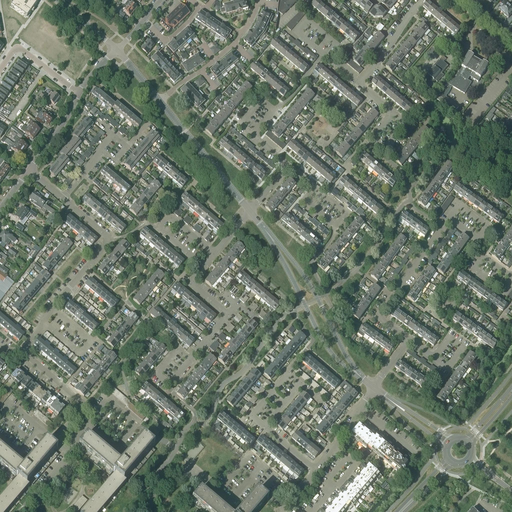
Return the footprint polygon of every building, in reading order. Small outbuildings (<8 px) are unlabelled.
[(35,0),(15,0),(11,7),(27,18),(38,2),(35,0)] [(245,10),(245,11),(248,10),(248,9),(245,0),(239,0),(240,2),(240,1),(243,11),(245,10)] [(284,0),(284,1),(281,0),(278,13),(283,16),(298,0),(284,0)] [(317,10),(322,4),(317,0),(316,0),(312,6),(317,10)] [(364,10),(370,3),(368,1),(367,1),(365,0),(360,6),(364,10)] [(388,14),(394,8),(386,0),(384,3),(381,7),(380,7),(387,13),(388,14)] [(511,3),(511,1),(510,0),(506,0),(498,10),(501,12),(501,13),(502,14),(503,14),(510,5),(511,3)] [(137,9),(131,4),(128,1),(124,5),(123,5),(127,8),(133,13),(135,11),(136,10),(136,9),(137,9)] [(427,12),(433,6),(428,2),(423,8),(427,12)] [(370,3),(364,10),(363,11),(367,15),(374,7),(372,6),(373,5),(370,3)] [(181,4),(160,24),(169,34),(178,25),(183,21),(190,14),(181,4)] [(225,8),(221,10),(222,13),(226,12),(227,15),(232,13),(230,4),(224,6),(225,8)] [(322,4),(317,10),(321,14),(327,8),(322,4)] [(133,13),(127,8),(123,5),(120,9),(119,9),(116,15),(123,19),(126,14),(130,17),(131,17),(132,15),(133,13)] [(511,6),(510,5),(503,14),(504,15),(505,16),(506,16),(508,18),(511,13),(511,6)] [(433,6),(427,12),(432,16),(438,10),(433,6)] [(375,19),(379,19),(378,7),(375,7),(369,14),(375,19)] [(383,18),(387,13),(380,7),(378,7),(379,19),(383,18)] [(326,18),(331,12),(327,8),(321,14),(326,18)] [(438,10),(432,16),(437,20),(442,14),(438,10)] [(201,12),(196,20),(201,24),(206,15),(204,14),(205,13),(203,12),(202,12),(201,12)] [(263,12),(260,17),(271,23),(273,17),(272,16),(273,13),(266,12),(266,13),(263,12)] [(331,12),(326,18),(331,22),(336,16),(331,12)] [(442,24),(447,18),(442,14),(437,20),(442,24)] [(199,25),(205,29),(206,27),(211,19),(209,17),(210,17),(208,15),(207,16),(206,15),(201,24),(199,25)] [(335,26),(341,20),(336,16),(331,22),(335,26)] [(260,17),(258,23),(267,27),(269,22),(271,23),(260,17)] [(447,18),(442,24),(446,28),(452,22),(447,18)] [(216,22),(211,19),(206,27),(210,30),(211,31),(216,22)] [(341,20),(335,26),(340,30),(345,24),(341,20)] [(210,30),(209,32),(215,36),(216,34),(221,26),(219,24),(220,23),(218,22),(217,23),(216,22),(211,31),(210,30)] [(452,22),(446,28),(451,32),(456,26),(452,22)] [(267,27),(258,23),(255,28),(265,35),(268,28),(266,27),(267,27)] [(345,34),(350,28),(345,24),(340,30),(345,34)] [(418,29),(424,35),(428,30),(422,24),(418,29)] [(221,37),(226,29),(221,26),(216,34),(221,37)] [(456,26),(451,32),(456,36),(461,30),(456,26)] [(255,28),(251,33),(259,39),(261,40),(265,35),(255,28)] [(350,38),(355,32),(350,28),(345,34),(350,38)] [(193,34),(191,32),(188,29),(184,32),(190,39),(190,40),(191,41),(196,37),(195,36),(193,34)] [(229,36),(231,33),(226,29),(221,37),(228,43),(232,37),(229,36)] [(414,34),(420,40),(424,35),(418,29),(414,34)] [(186,43),(187,43),(190,40),(190,39),(184,32),(180,36),(186,43)] [(355,32),(350,38),(354,42),(360,36),(355,32)] [(251,33),(248,37),(255,43),(259,39),(251,33)] [(374,38),(380,44),(384,39),(378,33),(374,38)] [(416,44),(420,40),(414,34),(410,39),(416,44)] [(176,40),(184,48),(188,44),(187,43),(186,43),(180,36),(176,40)] [(248,37),(244,41),(251,48),(255,43),(248,37)] [(370,43),(376,48),(380,44),(374,38),(370,43)] [(406,44),(412,49),(416,44),(410,39),(406,44)] [(178,50),(179,52),(184,48),(176,40),(172,43),(178,50)] [(276,50),(281,44),(276,40),(271,46),(276,50)] [(148,54),(152,49),(154,46),(152,44),(149,41),(142,49),(142,50),(146,53),(148,54)] [(174,54),(178,50),(172,43),(168,47),(174,54)] [(372,53),(376,48),(370,43),(366,48),(372,53)] [(281,44),(276,50),(280,54),(286,48),(281,44)] [(408,54),(412,49),(406,44),(402,48),(408,54)] [(285,58),(291,52),(286,48),(280,54),(285,58)] [(368,58),(372,53),(366,48),(362,53),(368,58)] [(398,53),(404,58),(408,54),(402,48),(398,53)] [(291,52),(285,58),(290,62),(295,56),(291,52)] [(162,57),(159,53),(152,60),(156,64),(162,57)] [(199,53),(193,57),(199,66),(205,62),(199,53)] [(358,57),(364,63),(368,58),(362,53),(358,57)] [(394,58),(400,63),(404,58),(398,53),(394,58)] [(232,54),(228,57),(234,65),(235,66),(239,62),(232,54)] [(483,63),(473,58),(474,57),(469,54),(466,59),(464,62),(463,62),(449,85),(446,83),(436,98),(438,101),(443,95),(446,97),(452,87),(465,94),(471,83),(468,81),(470,77),(473,79),(473,80),(478,82),(480,79),(479,79),(480,78),(480,79),(488,65),(483,63)] [(162,57),(156,64),(159,68),(168,60),(164,56),(162,57)] [(294,66),(300,60),(295,56),(290,62),(294,66)] [(199,66),(193,57),(188,61),(194,70),(199,66)] [(224,61),(230,68),(234,65),(228,57),(224,61)] [(360,67),(364,63),(358,57),(354,62),(356,64),(358,66),(360,67)] [(421,82),(429,89),(436,81),(437,83),(444,76),(442,74),(448,67),(443,62),(446,59),(443,57),(440,60),(440,59),(421,82)] [(396,68),(400,63),(394,58),(390,62),(396,68)] [(168,60),(159,68),(163,72),(171,64),(168,60)] [(300,60),(294,66),(299,70),(305,64),(300,60)] [(17,64),(17,66),(27,72),(30,68),(28,66),(28,65),(25,63),(25,64),(20,61),(18,62),(17,64)] [(182,65),(184,68),(186,70),(188,73),(194,70),(188,61),(182,65)] [(226,71),(230,68),(224,61),(219,64),(225,71),(226,71)] [(392,73),(396,68),(390,62),(386,67),(392,73)] [(256,73),(261,67),(256,63),(251,69),(256,73)] [(167,76),(175,68),(171,64),(163,72),(167,76)] [(215,68),(223,76),(227,73),(226,71),(225,71),(219,64),(215,68)] [(305,64),(299,70),(304,74),(309,68),(305,64)] [(319,75),(325,69),(320,65),(314,71),(319,75)] [(14,70),(24,77),(22,76),(25,72),(27,73),(27,72),(17,66),(15,67),(14,68),(14,70)] [(261,67),(256,73),(260,77),(266,71),(261,67)] [(177,73),(179,72),(175,68),(167,76),(170,79),(171,79),(177,73)] [(218,80),(223,76),(215,68),(211,71),(218,80)] [(324,79),(330,73),(325,69),(319,75),(324,79)] [(21,81),(24,77),(14,70),(12,71),(11,73),(11,74),(21,81)] [(265,81),(270,75),(266,71),(260,77),(265,81)] [(183,76),(179,72),(177,73),(171,79),(175,84),(183,76)] [(330,73),(324,79),(329,83),(334,77),(330,73)] [(8,79),(16,85),(19,80),(20,82),(21,81),(11,74),(9,75),(8,77),(8,79)] [(270,75),(265,81),(270,85),(275,79),(270,75)] [(334,87),(339,81),(334,77),(329,83),(334,87)] [(377,87),(382,81),(377,77),(372,83),(377,87)] [(13,89),(16,85),(8,79),(6,80),(5,82),(4,83),(13,89)] [(275,89),(280,83),(275,79),(270,85),(275,89)] [(339,81),(334,87),(338,92),(344,85),(339,81)] [(382,81),(377,87),(381,91),(387,85),(382,81)] [(2,86),(1,88),(10,94),(13,89),(4,83),(3,84),(2,86)] [(242,88),(248,93),(253,89),(246,83),(242,88)] [(280,83),(275,89),(279,93),(285,87),(280,83)] [(185,96),(193,89),(188,84),(181,91),(185,96)] [(343,96),(349,89),(344,85),(338,92),(343,96)] [(386,95),(391,89),(387,85),(381,91),(386,95)] [(193,89),(185,96),(189,100),(198,92),(194,87),(193,89)] [(285,87),(279,93),(284,98),(289,91),(285,87)] [(0,93),(7,98),(10,94),(1,88),(0,88),(0,93)] [(102,92),(99,90),(99,91),(96,88),(91,94),(94,96),(97,99),(96,100),(97,101),(104,93),(103,91),(102,92)] [(238,93),(244,98),(248,93),(242,88),(238,93)] [(348,99),(353,93),(349,89),(343,96),(348,99)] [(391,100),(396,93),(391,89),(386,95),(391,100)] [(304,95),(311,101),(315,96),(309,91),(304,95)] [(202,96),(198,92),(189,100),(194,105),(202,96)] [(59,99),(51,93),(48,97),(43,93),(40,98),(39,98),(36,102),(43,104),(45,102),(47,100),(49,101),(54,105),(59,99)] [(102,104),(109,96),(104,93),(97,101),(98,102),(101,105),(102,104)] [(240,103),(244,98),(238,93),(234,98),(240,103)] [(353,93),(348,99),(353,103),(358,97),(353,93)] [(396,93),(391,100),(396,104),(401,97),(396,93)] [(300,100),(307,106),(311,101),(304,95),(300,100)] [(458,109),(459,108),(446,97),(443,95),(438,101),(454,114),(458,109)] [(105,108),(112,99),(109,96),(102,104),(105,106),(104,107),(105,108)] [(204,110),(200,107),(207,101),(202,96),(194,105),(198,109),(202,113),(204,110)] [(358,97),(353,103),(357,108),(363,101),(358,97)] [(400,108),(406,101),(401,97),(396,104),(400,108)] [(230,102),(236,108),(240,103),(234,98),(230,102)] [(110,111),(117,103),(112,99),(105,108),(106,109),(107,108),(110,111)] [(303,110),(307,106),(300,100),(296,105),(303,110)] [(406,101),(400,108),(405,112),(410,105),(406,101)] [(116,113),(123,105),(121,103),(120,104),(118,102),(117,103),(110,111),(112,109),(116,112),(115,113),(116,113)] [(232,112),(236,108),(230,102),(226,107),(232,112)] [(121,116),(127,108),(123,105),(116,113),(117,114),(117,113),(121,116)] [(292,110),(299,115),(303,110),(296,105),(292,110)] [(410,116),(415,109),(410,105),(405,112),(410,116)] [(222,112),(228,117),(232,112),(226,107),(222,112)] [(124,120),(131,112),(127,108),(121,116),(124,119),(123,120),(124,120)] [(41,111),(39,109),(38,112),(44,116),(52,122),(52,121),(53,121),(54,120),(54,119),(53,118),(54,117),(54,116),(52,115),(51,115),(50,116),(47,113),(42,110),(41,111)] [(415,109),(410,116),(415,120),(420,113),(415,109)] [(288,114),(295,120),(299,115),(292,110),(288,114)] [(368,115),(374,120),(379,115),(372,110),(368,115)] [(35,120),(39,123),(41,125),(42,126),(45,122),(49,125),(50,125),(51,124),(51,123),(52,122),(44,116),(38,112),(36,114),(39,116),(38,117),(35,120)] [(129,123),(135,115),(131,112),(124,120),(125,121),(126,120),(129,123)] [(224,122),(228,117),(222,112),(218,116),(224,122)] [(291,125),(295,120),(288,114),(284,119),(291,125)] [(132,127),(139,119),(135,115),(129,123),(132,126),(131,127),(132,127)] [(364,120),(370,125),(374,120),(368,115),(364,120)] [(214,121),(220,126),(224,122),(218,116),(214,121)] [(27,128),(36,135),(40,131),(31,124),(33,123),(34,121),(30,118),(29,120),(30,121),(28,124),(29,125),(27,128)] [(82,123),(91,130),(90,129),(93,125),(86,119),(82,123)] [(139,119),(132,127),(133,128),(134,127),(137,130),(144,122),(139,119)] [(280,124),(287,129),(291,125),(284,119),(280,124)] [(360,124),(366,130),(370,125),(364,120),(360,124)] [(216,131),(220,126),(214,121),(210,126),(216,131)] [(90,131),(91,130),(82,123),(79,127),(86,133),(89,130),(90,131)] [(502,129),(507,133),(509,134),(511,130),(511,128),(506,124),(504,123),(500,128),(502,129)] [(276,129),(283,134),(287,129),(280,124),(276,129)] [(356,129),(362,135),(366,130),(360,124),(356,129)] [(36,135),(27,128),(24,125),(20,130),(25,133),(33,139),(36,135)] [(10,129),(22,137),(24,135),(17,130),(12,126),(10,129)] [(212,136),(216,131),(210,126),(206,131),(212,136)] [(83,137),(86,133),(79,127),(75,131),(84,138),(83,137)] [(419,132),(426,138),(430,133),(424,128),(419,132)] [(502,129),(502,130),(498,128),(495,132),(505,139),(509,134),(507,133),(502,129)] [(13,143),(24,152),(27,147),(19,141),(22,137),(10,129),(9,131),(16,136),(16,137),(13,135),(11,138),(12,139),(11,139),(14,141),(13,143)] [(279,139),(283,134),(276,129),(272,133),(274,135),(276,137),(279,139)] [(358,139),(362,135),(356,129),(352,134),(358,139)] [(73,137),(79,142),(82,138),(83,139),(84,138),(75,131),(71,136),(73,137)] [(148,135),(157,143),(158,142),(156,141),(159,138),(158,136),(152,131),(148,135)] [(415,137),(422,143),(426,138),(419,132),(415,137)] [(354,144),(358,139),(352,134),(348,139),(354,144)] [(156,144),(157,143),(148,135),(145,140),(152,146),(155,143),(156,144)] [(73,137),(70,141),(78,148),(79,149),(79,148),(78,147),(81,143),(80,142),(79,142),(73,137)] [(418,148),(422,143),(415,137),(411,142),(418,148)] [(24,152),(13,143),(5,138),(3,142),(9,146),(7,149),(9,151),(11,148),(13,149),(13,150),(21,156),(24,152)] [(224,149),(230,143),(225,139),(221,144),(220,145),(224,149)] [(344,143),(350,149),(354,144),(348,139),(344,143)] [(149,149),(152,146),(145,140),(141,144),(150,151),(151,150),(149,149)] [(78,150),(79,149),(78,148),(70,141),(66,145),(70,148),(74,152),(77,149),(78,150)] [(293,152),(298,146),(293,141),(288,148),(293,152)] [(407,147),(414,152),(418,148),(411,142),(407,147)] [(229,153),(235,147),(230,143),(224,149),(229,153)] [(346,154),(350,149),(344,143),(340,148),(346,154)] [(149,152),(150,151),(141,144),(137,148),(145,154),(148,151),(149,152)] [(71,155),(74,152),(70,148),(66,145),(63,150),(72,157),(72,156),(71,155)] [(298,156),(303,150),(298,146),(293,152),(298,156)] [(234,157),(239,151),(235,147),(229,153),(234,157)] [(403,151),(410,157),(413,153),(414,152),(407,147),(403,151)] [(142,157),(145,154),(137,148),(134,152),(143,159),(144,158),(142,157)] [(342,158),(346,154),(340,148),(336,153),(342,158)] [(71,158),(72,157),(63,150),(61,151),(62,152),(60,155),(61,155),(67,160),(70,157),(71,158)] [(303,150),(298,156),(302,160),(308,154),(303,150)] [(239,161),(244,155),(239,151),(234,157),(239,161)] [(406,162),(410,157),(403,151),(399,156),(406,162)] [(142,160),(143,159),(134,152),(130,156),(138,163),(141,159),(142,160)] [(308,154),(302,160),(307,164),(313,158),(308,154)] [(364,164),(370,158),(365,154),(359,160),(364,164)] [(69,162),(67,160),(61,155),(58,160),(67,167),(67,166),(66,165),(69,162)] [(243,165),(249,159),(244,155),(239,161),(243,165)] [(135,166),(138,163),(130,156),(127,160),(136,168),(136,167),(135,166)] [(402,166),(406,162),(399,156),(395,161),(402,166)] [(158,168),(164,161),(159,157),(153,163),(158,168)] [(312,168),(317,162),(313,158),(307,164),(312,168)] [(369,168),(374,162),(370,158),(364,164),(369,168)] [(248,169),(254,163),(249,159),(243,165),(248,169)] [(0,169),(7,175),(10,170),(6,167),(8,165),(2,160),(0,161),(0,169)] [(66,168),(67,167),(58,160),(54,164),(62,170),(65,167),(66,168)] [(136,168),(127,160),(123,165),(131,171),(134,168),(135,169),(136,168)] [(163,172),(169,165),(164,161),(158,168),(163,172)] [(317,162),(312,168),(317,172),(322,166),(317,162)] [(374,172),(379,166),(374,162),(369,168),(374,172)] [(253,173),(258,167),(254,163),(248,169),(253,173)] [(444,168),(450,172),(454,167),(447,163),(444,168)] [(59,173),(62,170),(54,164),(51,168),(60,175),(60,174),(59,173)] [(168,176),(173,169),(169,165),(163,172),(168,176)] [(103,178),(104,178),(111,170),(107,166),(100,174),(104,177),(103,178)] [(321,176),(327,170),(322,166),(317,172),(321,176)] [(378,176),(384,170),(379,166),(374,172),(378,176)] [(258,177),(263,171),(258,167),(253,173),(258,177)] [(59,176),(60,175),(51,168),(49,170),(50,171),(48,173),(55,178),(58,175),(59,176)] [(447,178),(450,172),(444,168),(440,173),(447,178)] [(173,180),(178,173),(173,169),(168,176),(173,180)] [(105,178),(109,181),(115,174),(111,170),(104,178),(105,179),(105,178)] [(327,170),(321,176),(326,180),(331,174),(327,170)] [(383,180),(389,174),(384,170),(378,176),(383,180)] [(263,171),(258,177),(262,181),(268,175),(263,171)] [(178,184),(183,177),(178,173),(173,180),(178,184)] [(443,183),(447,178),(440,173),(436,178),(443,183)] [(111,185),(112,186),(119,177),(115,174),(109,181),(112,184),(111,185)] [(331,174),(326,180),(331,184),(336,178),(331,174)] [(388,184),(393,178),(389,174),(383,180),(388,184)] [(114,185),(117,188),(123,181),(119,177),(112,186),(113,186),(114,185)] [(183,177),(178,184),(183,188),(188,182),(183,177)] [(344,188),(350,181),(345,177),(339,183),(344,188)] [(393,178),(388,184),(393,188),(398,182),(393,178)] [(439,188),(443,183),(436,178),(433,183),(439,188)] [(286,184),(292,190),(296,185),(290,179),(286,184)] [(120,192),(127,184),(123,181),(117,188),(120,191),(119,192),(120,193),(120,192)] [(349,192),(354,185),(350,181),(344,188),(349,192)] [(150,187),(156,192),(161,187),(154,182),(150,187)] [(436,193),(439,188),(433,183),(429,188),(436,193)] [(122,192),(125,195),(132,188),(127,184),(120,192),(121,193),(122,192)] [(288,194),(292,190),(286,184),(282,189),(288,194)] [(459,195),(464,188),(459,184),(454,191),(459,195)] [(354,196),(359,189),(354,185),(349,192),(354,196)] [(146,192),(152,197),(156,192),(150,187),(146,192)] [(432,197),(436,193),(429,188),(426,193),(432,197)] [(464,199),(469,192),(464,188),(459,195),(464,199)] [(284,199),(288,194),(282,189),(278,194),(284,199)] [(358,200),(364,193),(359,189),(354,196),(358,200)] [(32,196),(46,205),(46,206),(49,202),(43,198),(44,196),(41,194),(39,193),(38,195),(36,194),(35,192),(34,193),(33,193),(32,195),(32,196)] [(148,202),(152,197),(146,192),(142,196),(148,202)] [(469,202),(474,195),(469,192),(464,199),(469,202)] [(363,204),(369,197),(364,193),(358,200),(363,204)] [(429,203),(432,197),(426,193),(422,198),(429,203)] [(178,209),(180,210),(185,205),(190,198),(186,194),(178,202),(181,205),(178,209)] [(280,204),(284,199),(278,194),(274,198),(280,204)] [(82,201),(87,205),(92,199),(87,195),(82,201)] [(474,206),(479,199),(474,195),(469,202),(474,206)] [(30,199),(30,200),(33,202),(32,203),(34,205),(41,209),(42,208),(50,214),(53,215),(54,213),(55,212),(47,206),(46,206),(46,205),(32,196),(32,197),(31,197),(30,198),(30,199)] [(138,201),(144,207),(148,202),(142,196),(138,201)] [(368,208),(373,201),(369,197),(363,204),(368,208)] [(190,209),(195,202),(190,198),(185,205),(190,209)] [(276,209),(280,204),(274,198),(270,203),(276,209)] [(425,208),(429,203),(422,198),(418,203),(425,208)] [(92,199),(87,205),(91,210),(97,203),(92,199)] [(479,209),(484,202),(479,199),(474,206),(479,209)] [(133,206),(140,211),(144,207),(138,201),(133,206)] [(372,212),(378,205),(373,201),(368,208),(372,212)] [(195,213),(200,206),(195,202),(190,209),(195,213)] [(484,213),(489,206),(484,202),(479,209),(484,213)] [(97,214),(102,207),(97,203),(91,210),(97,214)] [(272,213),(276,209),(270,203),(265,208),(272,213)] [(98,215),(101,218),(107,211),(109,209),(104,205),(102,207),(97,214),(98,215)] [(378,205),(372,212),(377,216),(383,210),(378,205)] [(136,216),(140,211),(133,206),(129,211),(136,216)] [(199,217),(205,210),(200,206),(195,213),(199,217)] [(489,217),(494,210),(489,206),(484,213),(489,217)] [(19,213),(25,218),(28,213),(22,208),(19,213)] [(35,218),(38,214),(32,210),(29,214),(35,218)] [(204,221),(210,214),(205,210),(199,217),(204,221)] [(494,220),(499,213),(494,210),(489,217),(494,220)] [(106,222),(112,215),(107,211),(101,218),(106,222)] [(405,223),(410,216),(405,212),(400,219),(398,221),(403,225),(405,223)] [(19,223),(15,227),(22,233),(25,228),(23,226),(28,220),(25,218),(19,213),(15,218),(20,222),(19,223)] [(499,213),(494,220),(499,224),(504,217),(499,213)] [(209,225),(215,218),(210,214),(204,221),(209,225)] [(112,215),(106,222),(111,226),(116,219),(112,215)] [(287,225),(293,219),(288,215),(282,221),(287,225)] [(69,227),(74,220),(69,216),(64,223),(69,227)] [(410,226),(415,220),(410,216),(405,223),(410,226)] [(214,229),(219,222),(215,218),(209,225),(214,229)] [(354,223),(360,229),(364,224),(358,218),(354,223)] [(116,230),(121,224),(116,219),(111,226),(116,230)] [(292,229),(297,223),(293,219),(287,225),(292,229)] [(73,230),(79,224),(74,220),(69,227),(73,230)] [(415,230),(420,223),(415,220),(410,226),(415,230)] [(212,231),(217,235),(224,227),(219,222),(214,229),(212,231)] [(297,233),(302,227),(297,223),(292,229),(297,233)] [(356,233),(360,229),(354,223),(350,228),(356,233)] [(420,234),(425,227),(420,223),(415,230),(420,234)] [(78,234),(83,228),(79,224),(73,230),(78,234)] [(121,224),(116,230),(121,234),(126,228),(121,224)] [(302,237),(307,231),(302,227),(297,233),(302,237)] [(423,240),(425,237),(430,231),(425,227),(420,234),(418,236),(423,240)] [(82,238),(88,232),(83,228),(78,234),(82,238)] [(145,239),(150,233),(145,228),(140,235),(145,239)] [(352,238),(356,233),(350,228),(346,233),(352,238)] [(8,240),(11,243),(13,245),(16,241),(9,235),(9,234),(8,233),(7,234),(4,231),(1,235),(8,240)] [(306,241),(312,235),(307,231),(302,237),(306,241)] [(87,242),(92,235),(88,232),(82,238),(87,242)] [(150,233),(145,239),(149,243),(155,237),(150,233)] [(348,243),(352,238),(346,233),(342,237),(348,243)] [(13,245),(11,243),(8,240),(1,235),(0,236),(0,240),(5,244),(6,244),(9,245),(13,247),(14,245),(13,245)] [(92,235),(87,242),(92,246),(97,239),(92,235)] [(311,245),(316,239),(312,235),(306,241),(311,245)] [(459,240),(466,245),(469,240),(463,235),(459,240)] [(403,246),(407,241),(400,236),(397,241),(403,246)] [(510,246),(511,242),(511,239),(507,236),(503,241),(510,246)] [(154,248),(160,241),(155,237),(149,243),(154,248)] [(344,248),(348,243),(342,237),(338,242),(344,248)] [(316,239),(311,245),(316,249),(321,243),(316,239)] [(62,245),(68,250),(72,245),(66,240),(62,245)] [(462,250),(466,245),(459,240),(455,245),(462,250)] [(118,246),(125,252),(129,247),(122,241),(118,246)] [(160,241),(154,248),(159,252),(165,245),(160,241)] [(400,251),(403,246),(397,241),(393,246),(400,251)] [(506,251),(510,246),(503,241),(499,246),(506,251)] [(340,252),(344,248),(338,242),(334,247),(335,248),(340,252)] [(234,248),(240,254),(244,249),(238,243),(234,248)] [(58,249),(64,255),(68,250),(62,245),(58,249)] [(164,256),(170,249),(165,245),(159,252),(164,256)] [(458,255),(462,250),(455,245),(451,250),(458,255)] [(114,251),(121,257),(125,252),(118,246),(114,251)] [(396,256),(400,251),(393,246),(389,251),(396,256)] [(502,256),(506,251),(499,246),(495,251),(502,256)] [(336,257),(340,252),(335,248),(334,247),(330,252),(336,257)] [(236,259),(240,254),(234,248),(229,253),(236,259)] [(15,257),(18,254),(11,249),(9,252),(15,257)] [(28,256),(33,260),(38,253),(34,250),(33,249),(28,256)] [(54,254),(60,259),(64,255),(58,249),(54,254)] [(170,249),(164,256),(169,260),(174,253),(170,249)] [(454,260),(458,255),(451,250),(448,255),(454,260)] [(110,256),(117,261),(121,257),(114,251),(110,256)] [(392,261),(396,256),(389,251),(385,256),(392,261)] [(504,258),(502,256),(495,251),(492,256),(499,261),(500,263),(504,258)] [(336,261),(338,259),(336,257),(330,252),(326,256),(332,262),(334,260),(336,261)] [(174,264),(179,257),(174,253),(169,260),(174,264)] [(232,264),(236,259),(229,253),(225,258),(232,264)] [(50,258),(57,264),(60,259),(54,254),(50,258)] [(451,265),(454,260),(448,255),(444,260),(451,265)] [(113,266),(117,261),(110,256),(106,261),(113,266)] [(328,267),(332,262),(326,256),(322,261),(328,267)] [(389,266),(392,261),(385,256),(382,261),(389,266)] [(179,257),(174,264),(178,268),(184,261),(179,257)] [(46,263),(53,269),(57,264),(50,258),(46,263)] [(228,268),(232,264),(225,258),(221,263),(228,268)] [(447,270),(451,265),(444,260),(440,265),(447,270)] [(102,265),(109,271),(113,266),(106,261),(102,265)] [(322,261),(317,266),(326,273),(330,268),(328,267),(322,261)] [(385,271),(389,266),(382,261),(378,266),(385,271)] [(49,273),(53,269),(46,263),(42,268),(49,273)] [(224,273),(228,268),(221,263),(217,267),(224,273)] [(104,276),(109,271),(102,265),(98,270),(104,276)] [(444,275),(447,270),(440,265),(437,270),(444,275)] [(0,266),(0,272),(5,276),(8,271),(3,267),(2,268),(0,266)] [(381,276),(385,271),(378,266),(375,271),(381,276)] [(220,278),(224,273),(217,267),(213,272),(220,278)] [(432,278),(436,272),(429,268),(426,273),(432,278)] [(40,276),(46,282),(50,277),(43,271),(40,276)] [(153,276),(160,282),(164,277),(158,271),(153,276)] [(378,281),(381,276),(375,271),(371,277),(378,281)] [(0,284),(0,299),(1,300),(14,283),(5,276),(0,272),(0,280),(2,282),(0,284)] [(216,283),(220,278),(213,272),(209,277),(216,283)] [(241,283),(247,276),(242,272),(236,279),(241,283)] [(461,285),(467,276),(462,272),(456,281),(461,285)] [(429,283),(432,278),(426,273),(422,278),(429,283)] [(42,286),(46,282),(40,276),(36,281),(42,286)] [(156,287),(160,282),(153,276),(149,281),(156,287)] [(246,287),(252,280),(247,276),(241,283),(246,287)] [(467,286),(472,279),(467,276),(461,285),(463,283),(467,286)] [(211,288),(216,283),(209,277),(205,282),(211,288)] [(425,288),(429,283),(422,278),(418,283),(425,288)] [(90,290),(95,283),(91,279),(85,286),(90,290)] [(472,290),(477,283),(472,279),(467,286),(472,290)] [(251,291),(256,284),(252,280),(246,287),(251,291)] [(32,285),(38,291),(42,286),(36,281),(32,285)] [(145,286),(152,292),(156,287),(149,281),(145,286)] [(95,283),(90,290),(94,293),(100,287),(95,283)] [(421,293),(425,288),(418,283),(415,288),(421,293)] [(478,293),(482,287),(477,283),(472,290),(478,293)] [(176,294),(182,288),(177,284),(172,290),(176,294)] [(256,295),(261,289),(256,284),(251,291),(256,295)] [(34,296),(38,291),(32,285),(28,290),(34,296)] [(370,290),(377,295),(381,290),(374,285),(370,290)] [(148,296),(152,292),(145,286),(141,291),(148,296)] [(100,287),(94,293),(99,297),(104,291),(100,287)] [(483,297),(487,290),(482,287),(478,293),(483,297)] [(182,288),(176,294),(181,299),(187,292),(182,288)] [(418,298),(421,293),(415,288),(411,293),(418,298)] [(260,299),(266,293),(261,289),(256,295),(260,299)] [(24,295),(30,300),(34,296),(28,290),(24,295)] [(374,300),(377,295),(370,290),(367,295),(374,300)] [(488,301),(493,294),(487,290),(483,297),(488,301)] [(103,301),(109,295),(104,291),(99,297),(103,301)] [(137,296),(144,301),(148,296),(141,291),(137,296)] [(186,303),(192,296),(187,292),(181,299),(186,303)] [(265,303),(271,297),(266,293),(260,299),(265,303)] [(414,303),(418,298),(411,293),(407,298),(414,303)] [(493,304),(497,298),(493,294),(488,301),(493,304)] [(26,305),(30,300),(24,295),(20,299),(26,305)] [(109,295),(103,301),(108,305),(113,299),(109,295)] [(370,305),(374,300),(367,295),(363,300),(370,305)] [(140,306),(144,301),(137,296),(133,300),(140,306)] [(192,296),(186,303),(191,307),(197,300),(192,296)] [(270,308),(276,301),(271,297),(265,303),(270,308)] [(498,308),(503,301),(497,298),(493,304),(498,308)] [(16,304),(23,310),(26,305),(20,299),(16,304)] [(113,299),(108,305),(113,309),(118,303),(113,299)] [(196,311),(201,304),(197,300),(191,307),(196,311)] [(367,310),(370,305),(363,300),(360,305),(367,310)] [(270,308),(272,310),(275,312),(281,305),(276,301),(270,308)] [(503,312),(508,305),(503,301),(498,308),(503,312)] [(70,313),(75,306),(71,302),(65,309),(70,313)] [(19,314),(23,310),(16,304),(12,308),(19,314)] [(201,304),(196,311),(200,315),(206,308),(201,304)] [(363,315),(367,310),(360,305),(356,310),(363,315)] [(74,317),(80,310),(75,306),(70,313),(74,317)] [(155,319),(161,313),(156,308),(150,315),(155,319)] [(205,319),(211,312),(206,308),(200,315),(205,319)] [(79,321),(84,314),(80,310),(74,317),(79,321)] [(359,321),(363,315),(356,310),(352,316),(359,321)] [(393,317),(398,321),(403,314),(398,311),(393,317)] [(211,312),(205,319),(210,323),(216,316),(211,312)] [(161,313),(155,319),(160,323),(166,317),(161,313)] [(458,324),(463,317),(458,313),(453,320),(458,324)] [(83,325),(89,318),(84,314),(79,321),(83,325)] [(127,319),(134,324),(138,319),(132,314),(127,319)] [(398,321),(403,325),(408,318),(403,314),(398,321)] [(165,327),(171,321),(166,317),(160,323),(165,327)] [(463,328),(468,321),(463,317),(458,324),(463,328)] [(88,329),(94,322),(89,318),(83,325),(88,329)] [(408,328),(413,322),(408,318),(403,325),(408,328)] [(5,330),(11,323),(6,319),(0,326),(5,330)] [(130,329),(134,324),(127,319),(123,324),(130,329)] [(171,321),(165,327),(170,332),(175,325),(171,321)] [(246,326),(253,332),(257,327),(251,321),(246,326)] [(468,331),(473,325),(468,321),(463,328),(468,331)] [(94,322),(88,329),(93,333),(98,326),(94,322)] [(408,328),(414,332),(418,325),(413,322),(408,328)] [(11,323),(5,330),(10,334),(15,327),(11,323)] [(119,328),(126,334),(130,329),(123,324),(119,328)] [(15,327),(10,334),(14,337),(20,331),(21,329),(17,325),(15,327)] [(174,336),(180,329),(175,325),(170,332),(174,336)] [(365,335),(369,328),(364,325),(360,332),(358,334),(363,337),(364,335),(365,335)] [(414,332),(419,336),(423,329),(418,325),(414,332)] [(473,335),(478,328),(473,325),(468,331),(473,335)] [(249,337),(253,332),(246,326),(242,331),(249,337)] [(419,336),(424,339),(428,333),(430,330),(426,326),(423,329),(419,336)] [(122,339),(126,334),(119,328),(115,333),(122,339)] [(370,339),(375,332),(369,328),(365,335),(370,339)] [(478,339),(483,332),(478,328),(473,335),(478,339)] [(180,329),(174,336),(179,340),(185,333),(180,329)] [(20,331),(14,337),(19,341),(24,335),(20,331)] [(245,341),(249,337),(242,331),(238,336),(245,341)] [(375,343),(380,336),(375,332),(370,339),(375,343)] [(483,342),(488,336),(483,332),(478,339),(483,342)] [(111,338),(118,344),(122,339),(115,333),(111,338)] [(184,344),(190,337),(185,333),(179,340),(184,344)] [(296,338),(302,343),(306,339),(300,333),(296,338)] [(429,343),(433,336),(428,333),(424,339),(429,343)] [(241,346),(245,341),(238,336),(234,340),(241,346)] [(380,346),(385,339),(380,336),(375,343),(380,346)] [(429,343),(434,347),(439,340),(433,336),(429,343)] [(488,346),(493,339),(488,336),(483,342),(488,346)] [(190,337),(184,344),(189,348),(194,341),(190,337)] [(113,349),(118,344),(111,338),(107,343),(113,349)] [(298,348),(302,343),(296,338),(292,342),(298,348)] [(38,350),(44,343),(39,339),(34,346),(38,350)] [(385,350),(390,343),(385,339),(380,346),(385,350)] [(493,350),(498,343),(493,339),(488,346),(493,350)] [(237,351),(241,346),(234,340),(230,345),(237,351)] [(288,347),(294,353),(298,348),(292,342),(288,347)] [(44,343),(38,350),(43,354),(49,347),(44,343)] [(390,343),(385,350),(390,354),(395,347),(390,343)] [(155,349),(162,355),(166,350),(159,344),(155,349)] [(233,356),(237,351),(230,345),(226,350),(233,356)] [(48,358),(53,351),(49,347),(43,354),(48,358)] [(291,357),(294,353),(288,347),(284,351),(291,357)] [(151,354),(158,360),(162,355),(155,349),(151,354)] [(229,360),(233,356),(226,350),(222,355),(229,360)] [(53,351),(48,358),(52,362),(58,355),(53,351)] [(280,356),(287,362),(291,357),(284,351),(280,356)] [(106,357),(112,363),(117,358),(110,352),(106,357)] [(467,358),(473,363),(477,358),(470,353),(467,358)] [(154,364),(158,360),(151,354),(147,359),(154,364)] [(57,365),(62,359),(58,355),(52,362),(57,365)] [(224,365),(229,360),(222,355),(218,360),(224,365)] [(212,366),(216,361),(210,356),(205,361),(212,366)] [(276,360),(283,366),(287,362),(280,356),(276,360)] [(307,366),(313,360),(308,356),(303,362),(307,366)] [(102,362),(108,368),(112,363),(106,357),(102,362)] [(470,368),(473,363),(467,358),(463,363),(470,368)] [(62,359),(57,365),(61,369),(67,363),(62,359)] [(143,363),(149,369),(154,364),(147,359),(143,363)] [(279,371),(283,366),(276,360),(272,365),(279,371)] [(312,370),(318,364),(313,360),(307,366),(312,370)] [(208,371),(212,366),(205,361),(201,365),(208,371)] [(400,372),(405,365),(400,361),(395,368),(400,372)] [(104,373),(108,368),(102,362),(98,367),(104,373)] [(66,373),(72,367),(67,363),(61,369),(66,373)] [(145,374),(149,369),(143,363),(139,368),(145,374)] [(466,373),(470,368),(463,363),(459,368),(466,373)] [(318,364),(312,370),(317,374),(322,368),(318,364)] [(104,373),(98,367),(96,365),(92,370),(93,372),(100,378),(104,373)] [(204,376),(208,371),(201,365),(197,370),(204,376)] [(275,375),(279,371),(272,365),(268,369),(275,375)] [(405,375),(410,369),(405,365),(400,372),(405,375)] [(15,381),(26,368),(24,367),(19,372),(17,370),(11,377),(15,381)] [(72,367),(66,373),(71,377),(76,371),(72,367)] [(19,385),(26,377),(24,375),(28,370),(26,368),(15,381),(19,385)] [(141,379),(145,374),(139,368),(135,373),(141,379)] [(321,378),(327,371),(322,368),(317,374),(321,378)] [(462,378),(466,373),(459,368),(456,373),(462,378)] [(271,380),(275,375),(268,369),(264,374),(271,380)] [(410,379),(415,372),(410,369),(405,375),(410,379)] [(200,381),(204,376),(197,370),(193,375),(200,381)] [(251,375),(257,381),(261,376),(255,370),(251,375)] [(327,371),(321,378),(326,382),(331,375),(327,371)] [(89,377),(96,382),(100,378),(93,372),(91,374),(89,377)] [(415,383),(420,376),(415,372),(410,379),(415,383)] [(459,383),(462,378),(456,373),(452,378),(459,383)] [(23,388),(34,375),(32,374),(28,379),(26,377),(19,385),(23,388)] [(28,392),(34,384),(32,383),(36,377),(34,375),(23,388),(28,392)] [(196,386),(200,381),(193,375),(189,380),(196,386)] [(247,379),(253,385),(257,381),(251,375),(247,379)] [(330,386),(336,379),(331,375),(326,382),(330,386)] [(421,386),(425,380),(420,376),(415,383),(421,386)] [(92,387),(96,382),(89,377),(85,381),(92,387)] [(455,388),(459,383),(452,378),(448,383),(455,388)] [(250,390),(253,385),(247,379),(243,384),(250,390)] [(336,379),(330,386),(335,390),(341,383),(336,379)] [(192,390),(196,386),(189,380),(185,385),(192,390)] [(425,380),(421,386),(426,390),(430,384),(425,380)] [(32,395),(43,383),(40,381),(36,386),(34,384),(28,392),(32,395)] [(81,386),(88,392),(92,387),(85,381),(81,386)] [(36,399),(42,392),(40,390),(45,384),(43,383),(32,395),(36,399)] [(140,390),(145,394),(151,387),(146,383),(140,390)] [(451,393),(455,388),(448,383),(444,388),(451,393)] [(239,389),(246,394),(250,390),(243,384),(239,389)] [(188,395),(192,390),(185,385),(181,390),(188,395)] [(39,404),(53,388),(50,386),(44,393),(42,392),(36,399),(40,403),(39,404)] [(84,397),(88,392),(81,386),(77,391),(84,397)] [(354,400),(358,395),(351,389),(352,388),(349,386),(347,387),(344,392),(347,394),(354,400)] [(150,398),(156,391),(151,387),(145,394),(147,396),(150,398)] [(46,405),(52,397),(50,395),(55,390),(53,388),(39,404),(42,402),(46,405)] [(448,398),(451,393),(444,388),(441,393),(448,398)] [(242,399),(246,394),(239,389),(235,393),(242,399)] [(183,400),(188,395),(181,390),(177,395),(183,400)] [(152,399),(155,402),(158,398),(160,395),(156,391),(150,398),(152,399)] [(231,398),(238,403),(242,399),(235,393),(231,398)] [(300,398),(307,404),(311,399),(304,393),(300,398)] [(444,403),(448,398),(441,393),(437,398),(444,403)] [(50,408),(61,395),(59,394),(54,399),(52,397),(46,405),(50,408)] [(343,399),(350,404),(354,400),(347,394),(343,399)] [(54,412),(60,404),(58,403),(63,397),(61,395),(50,408),(54,412)] [(153,404),(158,408),(159,406),(165,399),(160,395),(158,398),(155,402),(153,404)] [(234,408),(238,403),(231,398),(227,402),(234,408)] [(296,403),(303,408),(307,404),(300,398),(296,403)] [(165,399),(159,406),(158,408),(163,412),(164,410),(170,403),(165,399)] [(346,409),(350,404),(343,399),(339,403),(346,409)] [(60,404),(54,412),(58,416),(56,418),(69,403),(67,401),(62,406),(60,404)] [(169,414),(175,408),(170,403),(164,410),(169,414)] [(292,407),(299,413),(303,408),(296,403),(292,407)] [(342,413),(346,409),(339,403),(335,408),(342,413)] [(295,417),(299,413),(292,407),(288,412),(295,417)] [(172,420),(174,418),(180,412),(175,408),(169,414),(168,416),(172,420)] [(332,412),(338,418),(342,413),(335,408),(332,412)] [(174,418),(179,423),(185,416),(180,412),(174,418)] [(284,416),(291,422),(295,417),(288,412),(284,416)] [(328,417),(334,422),(338,418),(332,412),(328,417)] [(222,424),(228,417),(223,413),(218,419),(222,424)] [(280,421),(287,427),(291,422),(284,416),(280,421)] [(227,428),(233,421),(228,417),(222,424),(227,428)] [(330,427),(334,422),(328,417),(324,421),(330,427)] [(233,421),(227,428),(232,432),(237,425),(233,421)] [(283,431),(287,427),(280,421),(276,426),(283,431)] [(320,426),(326,432),(330,427),(324,421),(320,426)] [(367,450),(376,439),(372,436),(374,434),(366,427),(368,425),(366,423),(362,428),(360,426),(349,438),(354,442),(355,440),(363,446),(361,448),(366,451),(367,450)] [(236,435),(242,429),(237,425),(232,432),(236,435)] [(323,436),(326,432),(320,426),(316,431),(323,436)] [(242,429),(236,435),(241,439),(247,433),(242,429)] [(297,443),(303,436),(298,432),(292,439),(297,443)] [(245,443),(251,437),(247,433),(241,439),(245,443)] [(99,511),(125,483),(126,483),(123,481),(126,478),(129,482),(155,451),(151,448),(153,445),(145,437),(124,461),(123,460),(123,459),(122,460),(116,457),(115,458),(115,457),(115,458),(114,459),(87,435),(79,444),(81,446),(78,450),(109,477),(113,472),(114,473),(116,475),(84,511),(99,511)] [(376,439),(367,450),(371,453),(373,451),(380,457),(379,459),(383,463),(393,451),(389,447),(391,445),(383,439),(385,436),(384,435),(382,437),(381,437),(379,439),(377,437),(376,439)] [(262,447),(268,440),(263,436),(257,443),(262,447)] [(301,447),(307,440),(303,436),(297,443),(301,447)] [(251,437),(245,443),(250,447),(256,440),(251,437)] [(267,451),(272,444),(268,440),(262,447),(267,451)] [(307,440),(301,447),(306,451),(312,444),(307,440)] [(0,511),(6,511),(28,487),(29,487),(26,485),(27,484),(26,484),(28,482),(33,486),(59,455),(54,452),(56,449),(48,441),(28,465),(26,464),(27,463),(26,463),(26,464),(19,461),(18,462),(18,461),(18,462),(18,463),(0,448),(0,470),(12,481),(16,476),(17,477),(20,479),(0,502),(0,511)] [(272,444),(267,451),(271,455),(277,448),(272,444)] [(311,455),(316,448),(312,444),(306,451),(311,455)] [(276,459),(281,452),(277,448),(271,455),(276,459)] [(316,448),(311,455),(315,459),(321,452),(316,448)] [(393,451),(383,463),(387,466),(388,464),(396,471),(394,473),(398,476),(409,464),(407,462),(409,460),(408,460),(410,457),(409,456),(406,459),(398,452),(397,454),(393,451)] [(281,452),(276,459),(280,463),(286,456),(281,452)] [(285,467),(291,460),(286,456),(280,463),(285,467)] [(291,460),(285,467),(289,471),(295,464),(291,460)] [(294,475),(300,468),(295,464),(289,471),(294,475)] [(197,465),(172,494),(181,501),(189,492),(190,493),(189,495),(193,499),(200,490),(195,485),(206,472),(197,465)] [(356,482),(369,492),(372,488),(370,487),(376,479),(378,481),(382,476),(370,466),(368,468),(366,466),(365,466),(363,465),(362,466),(364,468),(364,469),(364,468),(358,476),(360,478),(356,482)] [(300,468),(294,475),(299,478),(304,472),(300,468)] [(333,502),(344,511),(345,511),(348,509),(350,511),(353,507),(355,508),(359,504),(357,503),(363,495),(365,496),(369,492),(356,482),(353,486),(351,484),(344,492),(342,490),(340,491),(341,491),(340,492),(342,493),(342,494),(345,496),(343,498),(341,496),(338,500),(336,498),(333,502)] [(195,501),(192,504),(194,506),(197,508),(201,511),(256,511),(258,510),(264,503),(267,499),(258,492),(256,494),(241,511),(225,511),(200,490),(193,499),(194,500),(195,501)] [(81,505),(86,500),(82,496),(77,502),(81,505)] [(344,511),(333,502),(329,506),(331,508),(327,511),(324,511),(322,510),(321,510),(320,511),(344,511)]
